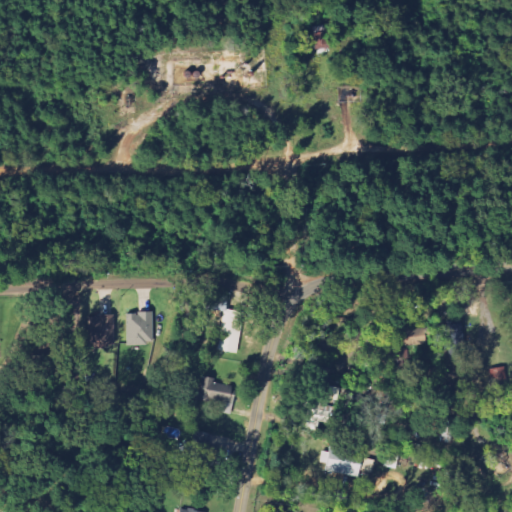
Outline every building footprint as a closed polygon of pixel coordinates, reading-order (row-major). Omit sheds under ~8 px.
[(226,314),(220,351),(240,355),(247,313),(230,311),(232,299),(213,296),(211,311),(226,314)] [(156,344),(155,314),(128,315),(129,345),(156,344)] [(91,349),(117,349),(116,317),(90,317),(91,349)] [(233,414),(238,387),(212,382),(207,409),(233,414)] [(327,453),(324,473),(364,478),(367,454),(334,450),(334,454),(327,453)]
